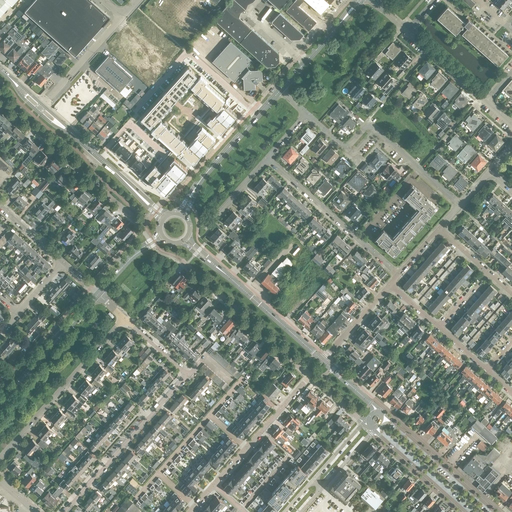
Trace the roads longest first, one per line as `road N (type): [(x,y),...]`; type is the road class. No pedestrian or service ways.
road 1 (residential): [(123,317),(186,374),(64,511)]
road 2 (residential): [(0,457),(123,317)]
road 3 (residential): [(137,221),(0,98)]
road 4 (residential): [(257,115),(187,52),(133,111)]
road 5 (residential): [(185,264),(309,375)]
road 6 (residential): [(494,511),(381,411)]
road 7 (tertiary): [(0,403),(97,294)]
road 8 (residential): [(213,484),(309,375)]
road 9 (residential): [(358,240),(267,157)]
road 10 (residential): [(373,430),(465,511)]
